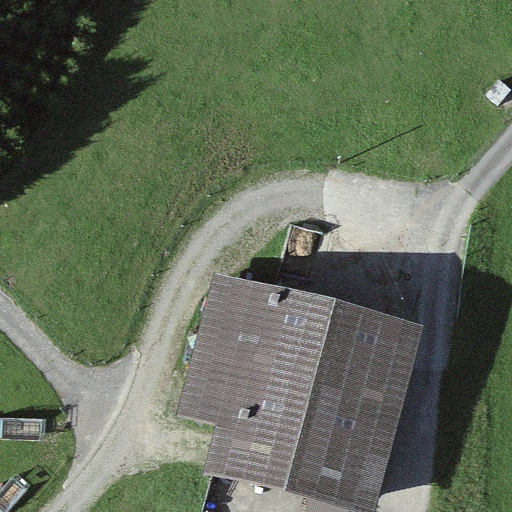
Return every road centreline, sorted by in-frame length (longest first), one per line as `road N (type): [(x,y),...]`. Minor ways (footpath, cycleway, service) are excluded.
road 1 (track): [(448,220),(312,193),(260,200),(201,246),(128,436),(63,511)]
road 2 (track): [(448,220),(410,511)]
road 3 (track): [(128,436),(0,310)]
